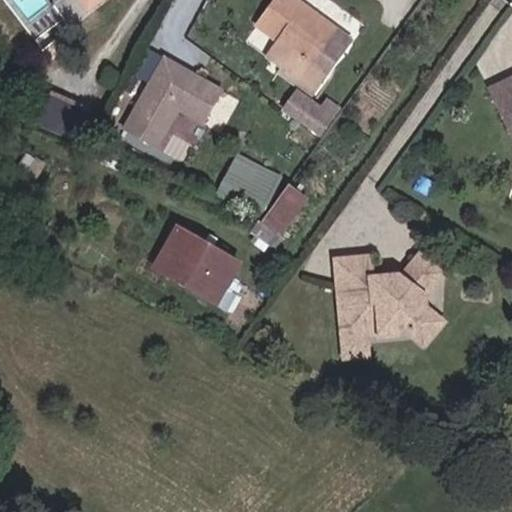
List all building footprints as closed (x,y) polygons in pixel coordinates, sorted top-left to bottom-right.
[(76,0),(86,13),(103,0),(76,0)] [(312,91),(353,37),(304,0),(278,0),(256,29),(290,54),(280,67),(312,91)] [(225,89),(165,55),(124,130),(184,163),(225,89)] [(511,78),(494,87),(510,118),(511,116),(511,78)] [(298,89),(282,110),(317,137),(341,105),(328,95),(320,105),(298,89)] [(49,97),(38,123),(79,138),(89,113),(49,97)] [(260,217),(282,177),(238,154),(216,194),(260,217)] [(307,201),(289,187),(263,223),(281,236),(307,201)] [(175,231),(166,247),(175,253),(165,274),(217,302),(237,266),(175,231)] [(153,269),(165,274),(175,253),(166,247),(153,269)] [(401,275),(370,278),(368,257),(334,261),(342,337),(366,334),(381,333),(380,328),(408,325),(409,333),(421,343),(441,321),(424,306),(423,296),(442,272),(419,253),(401,275)] [(381,336),(409,333),(408,325),(380,328),(381,333),(381,336)] [(344,358),(368,356),(366,334),(342,337),(344,358)]
